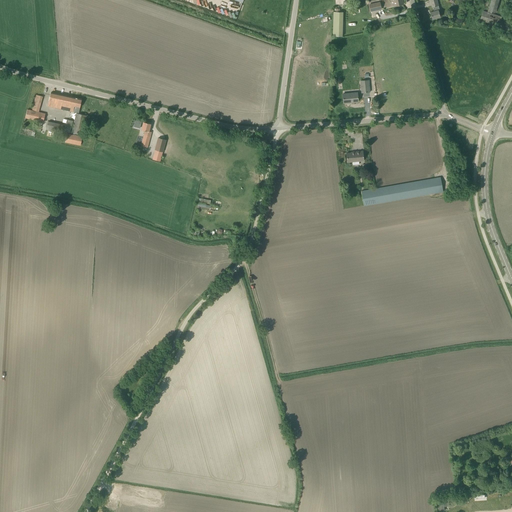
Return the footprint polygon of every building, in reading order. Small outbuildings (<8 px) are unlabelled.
[(439,10),(438,6),(436,0),(429,0),(432,7),(433,7),(434,11),(430,12),(432,19),(440,17),(438,10),(439,10)] [(495,14),(499,0),(491,0),(488,11),(495,14)] [(370,12),(381,9),(380,2),(369,4),(370,12)] [(499,26),(502,17),(483,11),(480,20),(499,26)] [(341,13),(334,12),(333,36),(340,37),(341,13)] [(362,92),(370,92),(369,80),(361,81),(362,92)] [(79,113),(82,99),(51,92),(48,106),(79,113)] [(343,94),(344,103),(344,102),(351,101),(351,102),(359,101),(358,92),(343,94)] [(45,114),(38,112),(32,111),(27,109),(25,118),(43,122),(45,114)] [(83,135),(87,115),(76,113),(72,133),(83,135)] [(68,120),(65,131),(71,133),(74,121),(68,120)] [(62,133),(63,125),(48,121),(46,129),(62,133)] [(141,146),(147,147),(151,132),(149,131),(151,124),(143,122),(141,130),(145,131),(141,146)] [(81,145),(82,137),(66,134),(65,142),(81,145)] [(155,150),(162,152),(166,140),(158,138),(155,150)] [(359,164),(359,161),(364,160),(363,151),(359,151),(359,152),(347,153),(347,162),(353,161),(353,164),(359,164)] [(364,205),(443,191),(441,177),(362,191),(364,205)] [(449,502),(439,503),(440,510),(445,510),(444,506),(449,506),(449,502)]
